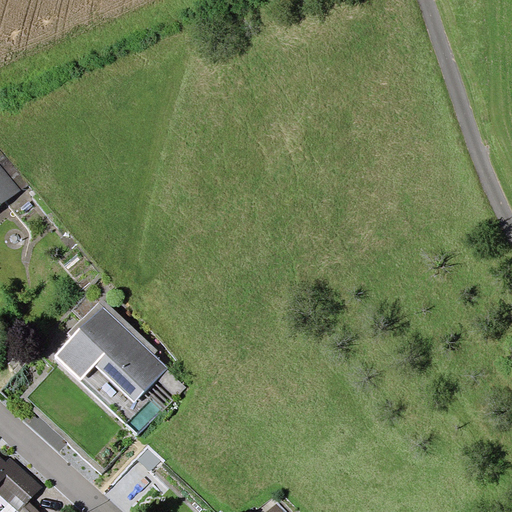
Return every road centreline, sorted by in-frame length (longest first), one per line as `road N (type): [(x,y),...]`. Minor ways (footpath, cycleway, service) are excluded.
road 1 (residential): [(511,222),(431,0)]
road 2 (residential): [(0,416),(103,511)]
